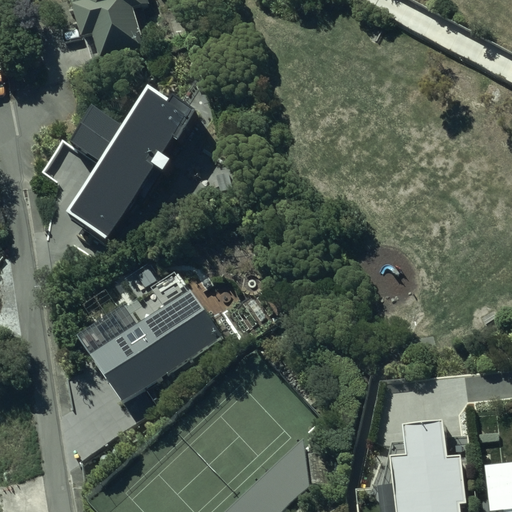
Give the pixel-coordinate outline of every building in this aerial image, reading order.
[(88,0),(90,7),(75,11),(84,43),(95,40),(102,64),(147,51),(136,12),(149,9),(146,0),(88,0)] [(128,312),(82,343),(137,425),(160,410),(148,392),(222,342),(192,296),(141,330),(128,312)] [(446,429),(406,433),(409,462),(394,463),(398,511),(462,511),(462,508),(467,508),(463,461),(449,463),(446,429)] [(511,511),(511,471),(490,473),(492,511),(511,511)] [(141,503),(135,511),(154,511),(141,503)]
